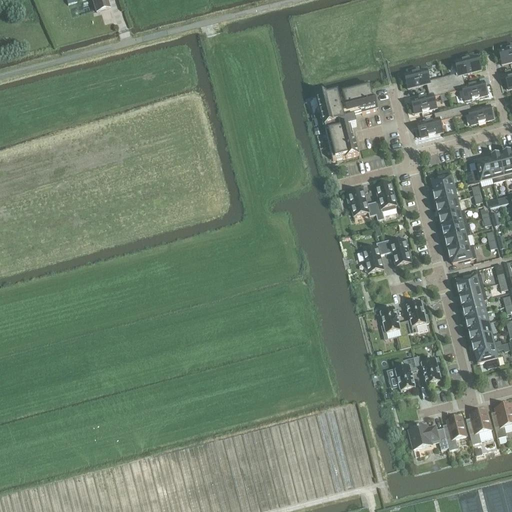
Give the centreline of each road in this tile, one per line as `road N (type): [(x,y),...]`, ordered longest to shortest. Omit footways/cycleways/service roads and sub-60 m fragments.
road 1 (unclassified): [(0,77),(297,0)]
road 2 (residential): [(472,401),(440,278)]
